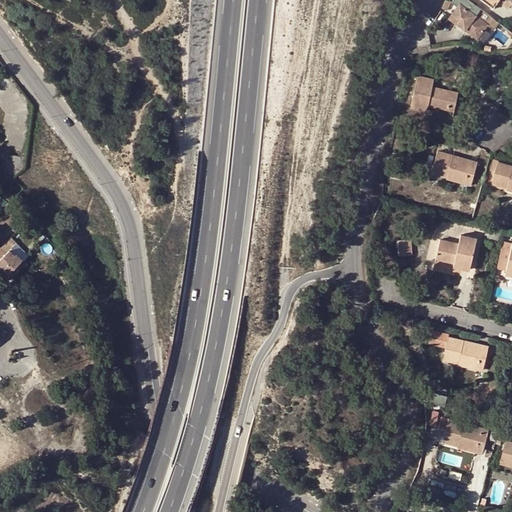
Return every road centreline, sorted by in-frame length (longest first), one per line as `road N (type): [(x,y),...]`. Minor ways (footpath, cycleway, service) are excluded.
road 1 (residential): [(305,511),(170,436),(153,392),(127,214),(0,37)]
road 2 (trunk): [(236,0),(216,219),(180,400),(141,511)]
road 3 (trunk): [(175,511),(205,419),(247,221),(268,0)]
road 4 (unclassified): [(360,267),(284,290),(219,511)]
road 5 (track): [(284,290),(353,0)]
road 6 (residential): [(360,267),(363,203),(384,98),(427,0)]
road 7 (residential): [(375,511),(408,446),(405,411),(360,267)]
road 8 (residential): [(387,285),(391,307),(511,339)]
